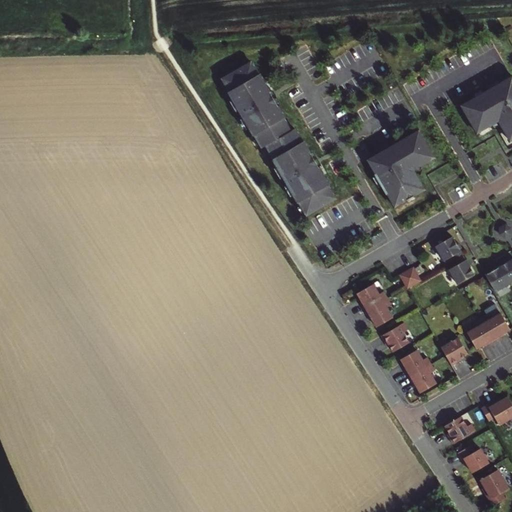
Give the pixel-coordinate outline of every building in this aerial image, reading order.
[(256,74),(249,61),(219,78),(227,91),(226,91),(251,135),(253,134),(260,147),(264,145),(272,157),(271,158),(296,202),(297,201),(305,214),(334,197),(327,184),(328,184),(302,140),(301,141),(293,128),(289,130),(282,117),(283,117),(257,73),(256,74)] [(511,78),(511,77),(460,107),(475,132),(489,124),(490,126),(498,122),(502,129),(504,127),(511,140),(511,139),(511,78)] [(418,132),(367,162),(375,176),(374,176),(386,197),(387,196),(394,209),(422,193),(415,180),(417,179),(413,172),(420,167),(419,165),(432,157),(418,132)] [(511,229),(509,224),(502,225),(500,230),(503,236),(509,235),(511,230),(511,229)] [(453,254),(460,251),(452,236),(435,245),(443,260),(453,254)] [(456,259),(463,255),(460,251),(453,254),(456,259)] [(458,263),(465,259),(463,255),(456,259),(458,263)] [(511,258),(485,275),(494,291),(511,280),(511,258)] [(457,283),(473,274),(465,259),(458,263),(448,269),(457,283)] [(412,267),(406,271),(413,284),(420,280),(412,267)] [(405,286),(406,288),(413,284),(406,271),(398,275),(405,286)] [(360,304),(363,310),(386,297),(383,291),(378,293),(372,283),(356,292),(362,303),(360,304)] [(386,297),(363,310),(367,317),(369,316),(375,326),(391,317),(385,307),(390,304),(386,297)] [(488,313),(481,317),(494,340),(501,336),(500,334),(510,328),(501,312),(490,318),(488,313)] [(467,332),(476,348),(487,342),(488,344),(494,340),(481,317),(474,321),(477,326),(467,332)] [(403,322),(380,335),(384,342),(386,341),(392,351),(408,342),(402,332),(407,329),(403,322)] [(445,338),(438,342),(446,354),(452,365),(458,361),(457,359),(467,353),(458,337),(448,343),(445,338)] [(404,370),(408,376),(431,363),(427,356),(422,359),(417,349),(400,358),(406,369),(404,370)] [(431,363),(408,376),(412,383),(414,381),(420,392),(436,382),(430,372),(435,369),(431,363)] [(494,400),(482,407),(490,421),(496,417),(500,424),(511,416),(511,400),(508,395),(496,402),(494,400)] [(461,415),(445,424),(451,435),(449,436),(453,443),(476,429),(472,423),(467,425),(461,415)] [(471,444),(458,452),(462,458),(464,457),(472,471),(489,462),(481,447),(475,450),(471,444)] [(499,468),(481,478),(488,491),(486,492),(493,505),(506,497),(503,491),(510,487),(499,468)]
